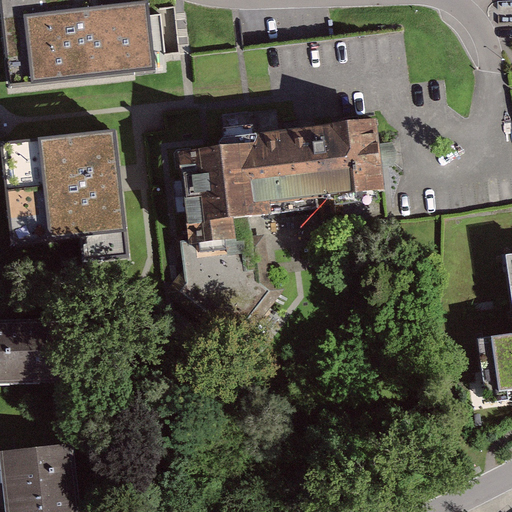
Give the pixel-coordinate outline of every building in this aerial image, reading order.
[(155,25),(100,31),(96,0),(38,0),(0,4),(0,12),(10,104),(33,102),(34,107),(162,93),(155,25)] [(227,146),(166,152),(179,279),(165,299),(221,339),(261,284),(244,271),(238,216),(321,208),(320,201),(383,194),(376,127),(331,132),(330,122),(226,133),(227,146)] [(127,248),(119,156),(5,165),(13,258),(127,248)] [(511,267),(511,274),(511,340),(486,344),(495,409),(511,406),(511,267)] [(62,319),(0,321),(0,385),(64,384),(62,319)] [(75,511),(70,446),(0,451),(0,511),(75,511)]
